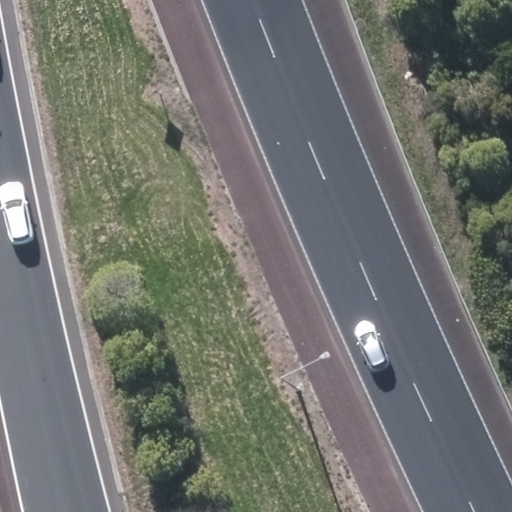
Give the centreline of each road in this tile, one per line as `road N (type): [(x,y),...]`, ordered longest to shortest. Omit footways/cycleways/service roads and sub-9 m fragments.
road 1 (motorway): [(476,511),(328,203),(244,0)]
road 2 (motorway): [(61,511),(28,391),(0,211)]
